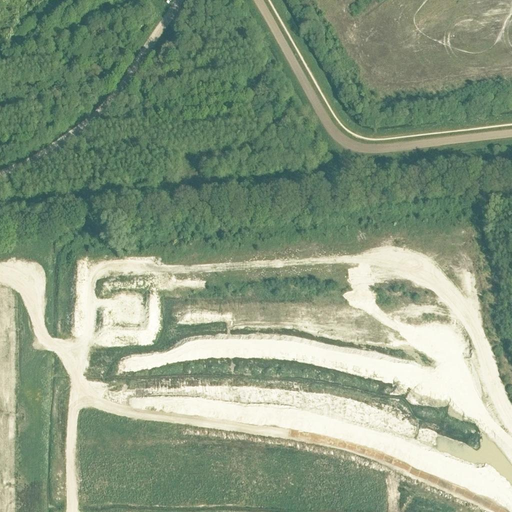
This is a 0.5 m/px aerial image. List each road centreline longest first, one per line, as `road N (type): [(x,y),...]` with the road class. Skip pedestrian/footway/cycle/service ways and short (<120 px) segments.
road 1 (track): [(495,511),(346,446),(118,410),(74,390)]
road 2 (track): [(511,134),(348,144),(332,131),(257,0)]
road 3 (track): [(72,511),(74,361),(40,332),(24,284),(0,274)]
road 4 (track): [(0,175),(46,154),(100,112),(177,0)]
